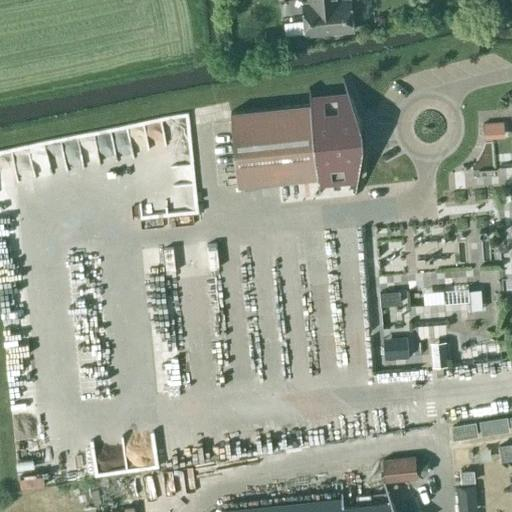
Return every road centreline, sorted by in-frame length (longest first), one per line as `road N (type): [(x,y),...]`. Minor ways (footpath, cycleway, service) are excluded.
road 1 (unknown): [(347,213),(365,400)]
road 2 (unknown): [(277,221),(294,406)]
road 3 (unknown): [(191,231),(205,413)]
